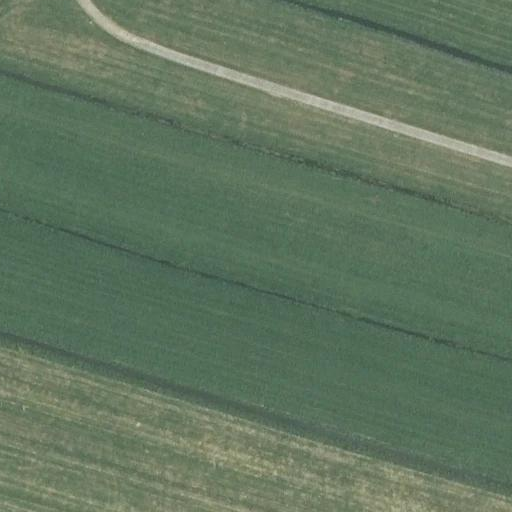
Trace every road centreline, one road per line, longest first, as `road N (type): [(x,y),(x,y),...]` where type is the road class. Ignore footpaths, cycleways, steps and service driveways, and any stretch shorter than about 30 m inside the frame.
road 1 (track): [(511,165),(172,61),(120,37),(82,0)]
road 2 (track): [(0,123),(124,176)]
